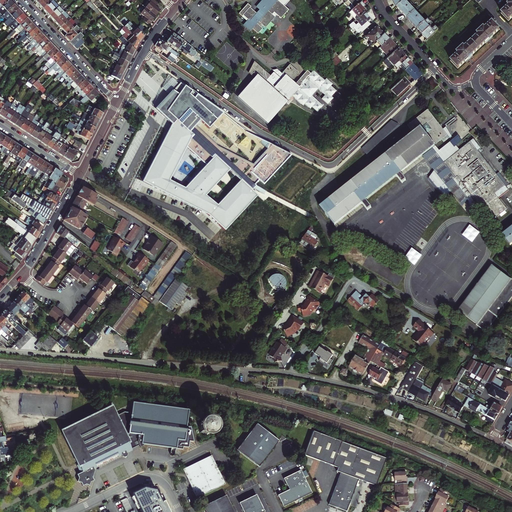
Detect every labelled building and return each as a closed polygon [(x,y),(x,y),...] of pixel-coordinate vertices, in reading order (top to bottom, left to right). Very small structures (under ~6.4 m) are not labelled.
[(0,9),(4,14),(13,5),(9,0),(2,7),(0,8),(0,9)] [(0,0),(0,8),(2,7),(9,0),(0,0)] [(40,0),(37,3),(43,9),(50,3),(53,0),(40,0)] [(53,0),(50,3),(56,9),(59,6),(53,0)] [(149,2),(145,8),(155,16),(160,11),(155,7),(157,4),(152,0),(148,0),(148,1),(149,2)] [(247,10),(262,26),(263,25),(265,28),(274,17),(272,15),(274,13),(276,15),(280,19),(288,10),(284,6),(277,0),(275,0),(274,2),(271,0),(262,0),(256,7),(259,10),(260,11),(259,13),(257,12),(256,14),(256,13),(250,8),(251,6),(247,3),(244,7),(247,10)] [(351,5),(354,9),(360,3),(357,0),(348,0),(346,2),(343,4),(347,8),(351,5)] [(408,0),(404,0),(405,0),(397,8),(407,19),(417,9),(408,0)] [(509,21),(511,17),(511,0),(507,4),(509,5),(501,12),(509,21)] [(90,1),(87,4),(93,10),(94,9),(96,8),(90,1)] [(56,9),(50,3),(43,9),(49,16),(56,9)] [(350,12),(356,19),(364,13),(365,12),(361,7),(363,6),(360,3),(354,9),(350,12)] [(6,16),(8,18),(11,16),(18,9),(13,5),(4,14),(0,17),(0,20),(0,21),(6,16)] [(59,6),(56,9),(49,16),(55,22),(65,13),(59,6)] [(155,16),(145,8),(142,6),(138,11),(138,12),(144,17),(142,20),(149,26),(152,22),(151,21),(153,19),(155,16)] [(262,26),(247,10),(244,7),(238,13),(242,16),(243,15),(248,20),(246,23),(250,26),(252,23),(254,25),(252,28),(253,29),(258,34),(262,29),(260,28),(262,26)] [(11,16),(14,19),(13,21),(14,22),(15,20),(22,14),(18,9),(11,16)] [(417,9),(407,19),(417,30),(427,21),(427,20),(417,9)] [(71,19),(65,13),(55,22),(61,28),(71,19)] [(356,19),(349,26),(352,29),(354,28),(359,35),(370,25),(368,21),(369,20),(364,13),(356,19)] [(26,18),(22,14),(15,20),(19,25),(26,18)] [(24,30),(31,23),(26,18),(19,25),(9,34),(11,37),(19,30),(21,27),(24,30)] [(71,19),(61,28),(67,35),(72,30),(76,26),(77,25),(73,21),(71,19)] [(427,21),(417,30),(422,34),(432,25),(429,22),(428,23),(427,21)] [(450,61),(458,69),(499,30),(492,21),(484,28),(483,27),(476,33),(477,35),(464,47),(463,46),(456,52),(457,53),(450,61)] [(19,43),(22,40),(35,28),(31,23),(24,30),(26,32),(23,35),(17,41),(19,43)] [(130,23),(124,28),(126,30),(139,43),(146,33),(140,27),(137,30),(130,23)] [(252,23),(250,26),(246,23),(243,26),(250,32),(253,29),(252,28),(254,25),(252,23)] [(432,25),(422,34),(427,40),(438,30),(435,27),(435,28),(432,25)] [(65,37),(73,46),(81,39),(84,37),(81,34),(82,33),(76,26),(72,30),(67,35),(65,37)] [(368,44),(370,46),(373,44),(384,34),(376,26),(366,36),(371,42),(368,44)] [(35,28),(22,40),(24,42),(27,40),(30,42),(33,40),(40,33),(35,28)] [(139,43),(126,30),(123,33),(127,37),(125,40),(135,50),(139,43)] [(31,50),(44,37),(40,33),(33,40),(35,42),(30,48),(31,50)] [(186,55),(187,53),(191,57),(193,56),(195,54),(195,52),(192,49),(193,48),(192,47),(173,33),(167,42),(178,50),(180,48),(183,50),(182,52),(186,55)] [(384,34),(373,44),(378,49),(379,48),(389,39),(384,34)] [(38,53),(42,49),(49,42),(44,37),(31,50),(28,53),(30,55),(36,50),(38,53)] [(81,39),(73,46),(77,50),(85,43),(81,39)] [(397,48),(389,39),(379,48),(388,57),(397,48)] [(120,50),(123,52),(132,56),(135,50),(125,40),(120,50)] [(176,53),(159,40),(155,46),(164,52),(166,51),(170,54),(173,56),(175,54),(177,56),(179,55),(176,53)] [(49,42),(42,49),(44,52),(41,55),(37,59),(39,61),(42,58),(53,47),(49,42)] [(47,63),(51,59),(58,52),(53,47),(42,58),(43,59),(42,60),(43,61),(43,60),(46,63),(47,63)] [(394,65),(404,56),(397,48),(388,57),(386,59),(393,66),(394,65)] [(58,52),(51,59),(53,62),(49,65),(51,67),(62,57),(58,52)] [(113,55),(129,63),(132,56),(123,52),(122,56),(115,52),(113,55)] [(335,52),(329,58),(330,62),(338,55),(335,52)] [(125,69),(129,63),(113,55),(112,57),(119,61),(117,65),(125,69)] [(399,67),(403,71),(411,64),(411,63),(404,56),(394,65),(397,68),(399,67)] [(52,76),(57,71),(67,62),(62,57),(51,67),(46,72),(46,73),(48,71),(52,76)] [(336,57),(330,63),(335,67),(340,62),(336,57)] [(42,58),(39,61),(34,66),(35,68),(43,61),(42,60),(43,59),(42,58)] [(62,76),(71,66),(67,62),(57,71),(60,73),(53,80),(55,82),(62,76)] [(274,73),(271,77),(254,62),(249,73),(253,77),(254,76),(256,77),(239,97),(268,122),(289,99),(291,102),(294,99),(292,96),(298,88),(295,85),(291,82),(283,75),(277,69),(276,70),(274,70),(273,71),(275,72),(274,73)] [(403,71),(406,75),(386,94),(392,101),(420,74),(411,64),(403,71)] [(125,69),(117,65),(111,76),(120,80),(125,69)] [(76,71),(71,66),(62,76),(66,80),(76,71)] [(282,74),(283,75),(291,82),(298,73),(289,66),(282,74)] [(70,85),(80,76),(76,71),(66,80),(68,83),(70,85)] [(295,85),(298,88),(292,96),(294,99),(303,106),(305,105),(310,110),(312,108),(317,112),(323,106),(312,96),(318,89),(325,96),(322,99),(328,105),(333,99),(331,97),(336,91),(331,86),(332,85),(326,79),(325,81),(314,71),(311,75),(307,71),(295,85)] [(84,80),(80,76),(70,85),(74,89),(77,87),(84,80)] [(253,165),(218,147),(195,126),(200,121),(209,129),(223,113),(180,83),(178,85),(171,79),(163,88),(170,95),(156,110),(166,119),(172,125),(143,182),(163,193),(208,216),(225,231),(258,196),(251,189),(259,181),(264,185),(292,155),(271,145),(253,165)] [(42,86),(42,85),(37,80),(32,85),(36,88),(38,89),(42,86)] [(84,80),(77,87),(81,91),(89,85),(84,80)] [(439,85),(433,80),(425,87),(431,93),(439,85)] [(81,91),(86,96),(93,89),(89,85),(81,91)] [(81,103),(83,104),(89,99),(93,103),(96,100),(95,98),(98,95),(93,89),(86,96),(80,102),(81,103)] [(268,122),(239,97),(238,98),(267,124),(268,122)] [(73,99),(68,104),(78,109),(81,103),(80,102),(79,102),(73,99)] [(25,109),(14,124),(20,128),(27,117),(28,116),(33,109),(30,107),(27,105),(25,109)] [(0,110),(0,115),(4,117),(9,109),(3,106),(0,110)] [(9,109),(4,117),(9,121),(17,109),(11,106),(9,109)] [(9,121),(14,124),(25,109),(21,106),(21,107),(19,106),(17,109),(9,121)] [(86,113),(90,115),(99,120),(103,114),(97,110),(89,107),(86,113)] [(442,129),(439,124),(428,110),(408,126),(413,134),(320,208),(335,226),(362,204),(365,208),(368,212),(372,209),(366,202),(397,177),(403,184),(406,181),(403,177),(400,174),(422,157),(435,147),(435,146),(435,145),(447,135),(450,139),(452,137),(446,127),(443,129),(442,129)] [(80,121),(86,123),(95,128),(99,120),(90,115),(88,118),(83,116),(80,121)] [(30,119),(27,117),(20,128),(25,131),(32,120),(30,119)] [(32,120),(25,131),(30,135),(36,127),(33,125),(35,121),(33,119),(32,120)] [(392,119),(361,148),(366,154),(398,125),(392,119)] [(69,122),(65,128),(71,131),(74,125),(69,122)] [(30,135),(35,138),(43,127),(38,123),(36,127),(30,135)] [(95,128),(86,123),(84,126),(79,123),(78,125),(76,123),(75,125),(76,126),(92,134),(95,128)] [(92,134),(76,126),(75,128),(76,129),(75,131),(78,132),(80,133),(79,135),(89,140),(92,134)] [(43,127),(35,138),(41,142),(49,130),(43,127)] [(49,130),(41,142),(46,145),(56,130),(57,128),(55,127),(52,132),(49,130)] [(46,145),(52,149),(57,141),(54,139),(56,135),(59,132),(56,130),(46,145)] [(5,150),(11,140),(5,137),(0,145),(4,148),(3,149),(5,150)] [(57,153),(65,141),(60,137),(57,141),(52,149),(57,153)] [(16,144),(11,140),(5,150),(3,152),(9,155),(16,144)] [(57,153),(63,156),(68,148),(65,146),(67,142),(65,141),(57,153)] [(76,141),(72,147),(73,148),(78,151),(82,144),(76,141)] [(475,204),(480,211),(484,208),(494,220),(500,215),(505,211),(508,208),(501,199),(500,200),(499,199),(509,190),(506,187),(496,174),(478,151),(481,149),(475,142),(472,144),(470,142),(459,151),(452,141),(439,151),(446,161),(443,164),(452,176),(449,179),(467,201),(469,203),(467,204),(470,208),(475,204)] [(14,160),(22,148),(16,144),(9,155),(4,163),(7,164),(10,158),(14,160)] [(63,156),(71,162),(73,158),(74,159),(78,153),(72,149),(73,148),(72,147),(70,146),(68,148),(63,156)] [(446,161),(439,151),(435,147),(422,157),(424,160),(435,172),(436,170),(453,192),(451,194),(462,207),(467,201),(449,179),(452,176),(443,164),(446,161)] [(14,160),(19,164),(27,151),(22,148),(14,160)] [(27,163),(33,155),(27,151),(19,164),(22,166),(23,163),(22,162),(23,161),(27,163)] [(26,172),(28,174),(38,158),(33,155),(27,163),(30,165),(26,172)] [(422,157),(400,174),(403,177),(424,160),(422,157)] [(38,158),(28,174),(30,175),(35,168),(38,170),(44,162),(38,158)] [(41,172),(44,174),(49,166),(44,162),(38,170),(34,177),(36,179),(41,172)] [(49,166),(44,174),(49,177),(54,169),(49,166)] [(54,169),(49,177),(53,180),(47,189),(50,191),(51,191),(61,176),(62,174),(54,169)] [(451,194),(453,192),(436,170),(435,172),(429,179),(445,199),(451,194)] [(506,187),(509,185),(499,172),(496,174),(506,187)] [(44,174),(40,181),(45,184),(49,177),(44,174)] [(67,180),(61,176),(51,191),(55,193),(59,187),(62,188),(67,180)] [(79,193),(77,197),(89,204),(93,207),(97,201),(94,199),(96,196),(82,188),(79,193)] [(41,198),(45,201),(54,206),(59,196),(55,193),(51,191),(50,191),(47,197),(43,195),(41,198)] [(46,220),(51,211),(42,206),(22,195),(19,199),(26,205),(35,212),(46,220)] [(11,199),(23,209),(26,205),(19,199),(13,196),(11,199)] [(77,197),(71,207),(86,215),(87,216),(90,211),(87,210),(89,204),(77,197)] [(54,206),(45,201),(42,206),(51,211),(54,206)] [(362,204),(335,226),(337,229),(365,208),(362,204)] [(86,215),(71,207),(69,211),(70,212),(66,217),(64,221),(79,229),(86,215)] [(7,223),(15,229),(21,235),(20,236),(31,246),(36,238),(14,220),(0,208),(0,219),(6,225),(7,223)] [(32,216),(43,225),(46,220),(35,212),(32,216)] [(79,229),(80,230),(82,227),(84,223),(86,220),(87,216),(86,215),(79,229)] [(42,228),(29,217),(25,221),(39,233),(42,228)] [(14,220),(36,238),(39,233),(25,221),(23,224),(16,218),(14,220)] [(122,218),(114,232),(120,236),(128,221),(122,218)] [(135,225),(126,238),(131,242),(141,229),(135,225)] [(60,227),(56,233),(63,238),(70,244),(75,237),(60,227)] [(95,233),(87,227),(83,233),(91,239),(95,233)] [(511,227),(503,234),(511,244),(511,243),(511,227)] [(316,232),(310,228),(300,244),(324,259),(328,251),(319,245),(322,240),(314,235),(316,232)] [(26,254),(31,246),(20,236),(16,233),(11,241),(12,242),(18,247),(18,248),(22,252),(22,251),(26,254)] [(124,243),(114,236),(110,244),(111,244),(107,250),(112,252),(111,253),(116,256),(116,255),(117,255),(120,250),(119,249),(121,246),(122,247),(124,243)] [(163,243),(152,236),(149,241),(149,242),(148,244),(147,244),(144,249),(153,255),(158,249),(159,249),(163,243)] [(70,244),(63,238),(59,243),(60,244),(57,248),(58,249),(65,254),(67,256),(69,257),(75,248),(72,245),(70,244)] [(95,240),(90,249),(95,253),(101,244),(95,240)] [(11,249),(15,252),(23,258),(26,254),(22,251),(22,252),(18,248),(18,247),(12,242),(11,244),(14,246),(11,249)] [(65,254),(58,249),(55,254),(56,254),(53,258),(61,264),(67,256),(65,254)] [(23,258),(15,252),(13,255),(20,262),(23,258)] [(144,266),(149,260),(139,253),(135,258),(135,259),(135,260),(136,260),(133,263),(131,261),(127,265),(134,270),(135,269),(139,272),(143,266),(144,266)] [(59,269),(58,268),(61,264),(53,258),(50,262),(51,263),(45,270),(53,276),(59,269)] [(76,281),(77,279),(83,271),(74,265),(70,271),(68,274),(72,277),(71,278),(76,281)] [(491,265),(457,309),(475,323),(474,324),(484,332),(511,294),(511,279),(510,278),(509,279),(491,265)] [(40,278),(39,277),(36,281),(44,287),(46,284),(48,284),(53,276),(45,270),(40,278)] [(83,271),(77,279),(82,282),(82,281),(87,284),(91,278),(95,281),(98,277),(94,274),(92,277),(84,270),(83,271)] [(321,274),(311,290),(322,296),(327,287),(332,290),(336,283),(321,274)] [(270,278),(269,279),(274,287),(275,288),(284,289),(284,288),(284,287),(284,285),(283,284),(283,283),(282,282),(281,281),(280,280),(279,279),(278,278),(277,278),(275,277),(274,277),(272,278),(271,278),(270,278)] [(96,288),(97,289),(104,294),(107,290),(108,291),(113,283),(106,278),(100,285),(99,284),(96,288)] [(161,297),(158,301),(167,307),(166,309),(169,312),(175,303),(178,304),(183,298),(180,296),(187,287),(175,278),(173,281),(171,283),(169,286),(167,289),(165,292),(163,295),(161,297)] [(107,325),(124,338),(148,306),(150,304),(142,297),(128,287),(123,293),(128,297),(107,325)] [(93,292),(90,296),(99,303),(105,294),(104,294),(97,289),(94,293),(93,292)] [(33,301),(22,291),(17,298),(32,311),(35,308),(30,304),(33,301)] [(146,291),(142,297),(150,304),(154,307),(158,301),(153,297),(146,291)] [(373,308),(375,306),(377,306),(376,304),(379,302),(372,295),(369,299),(366,296),(363,299),(356,292),(350,298),(351,299),(347,302),(358,312),(362,308),(361,307),(363,305),(364,306),(366,305),(368,306),(369,305),(373,308)] [(90,296),(87,300),(88,301),(84,305),(91,311),(92,311),(99,303),(90,296)] [(314,310),(317,312),(321,305),(309,297),(305,303),(307,304),(304,308),(302,308),(302,307),(298,308),(299,313),(302,313),(303,318),(310,317),(314,310)] [(32,311),(17,298),(12,302),(25,314),(27,316),(29,313),(33,317),(35,314),(32,311)] [(14,315),(18,311),(23,316),(25,314),(12,302),(5,311),(16,321),(17,322),(19,320),(14,315)] [(80,309),(79,308),(76,313),(85,319),(91,311),(84,305),(83,305),(80,309)] [(57,308),(53,306),(47,314),(48,315),(50,316),(57,308)] [(57,308),(50,316),(54,319),(60,311),(57,308)] [(16,321),(5,311),(0,316),(14,328),(23,336),(26,334),(14,323),(16,321)] [(60,311),(54,319),(57,321),(62,315),(63,313),(60,311)] [(74,317),(70,321),(72,323),(78,327),(85,319),(76,313),(72,317),(74,317)] [(57,321),(56,323),(60,326),(58,328),(63,332),(64,332),(66,330),(72,323),(70,321),(66,318),(62,315),(57,321)] [(0,316),(0,322),(11,332),(14,328),(0,316)] [(304,324),(293,317),(288,324),(288,325),(282,329),(282,330),(287,337),(292,334),(294,332),(295,333),(297,330),(299,331),(304,324)] [(0,322),(0,328),(3,332),(5,334),(6,332),(10,335),(12,333),(11,332),(0,322)] [(415,336),(411,340),(422,349),(425,345),(423,344),(428,338),(430,339),(433,335),(420,324),(417,322),(412,328),(419,333),(416,337),(415,336)] [(0,328),(0,335),(6,341),(8,343),(9,341),(3,336),(1,335),(3,332),(0,328)] [(87,334),(82,341),(90,347),(100,335),(92,329),(87,334)] [(20,350),(33,336),(28,331),(26,334),(23,336),(14,346),(18,350),(20,350)] [(370,362),(380,347),(363,337),(359,343),(369,349),(360,363),(353,359),(348,366),(363,375),(370,362)] [(46,348),(49,351),(57,343),(52,338),(45,347),(46,348)] [(62,339),(58,344),(64,349),(68,344),(62,339)] [(282,339),(279,343),(286,348),(289,344),(282,339)] [(45,347),(38,341),(34,346),(38,349),(40,347),(44,350),(46,348),(45,347)] [(269,355),(274,359),(275,362),(282,361),(281,357),(284,353),(284,354),(288,349),(286,348),(279,343),(278,342),(276,346),(275,346),(272,350),(273,350),(269,355)] [(382,343),(380,347),(386,351),(383,357),(390,361),(389,362),(400,368),(407,356),(402,353),(399,357),(387,350),(390,346),(383,342),(382,343)] [(301,358),(308,348),(302,345),(295,354),(301,358)] [(319,347),(314,354),(320,358),(318,361),(324,365),(325,363),(329,365),(333,361),(330,359),(333,355),(327,352),(327,353),(319,347)] [(380,362),(381,360),(383,357),(386,351),(380,347),(370,362),(375,364),(377,366),(380,362)] [(471,360),(465,370),(493,386),(509,395),(511,389),(511,383),(505,380),(503,383),(495,378),(497,375),(497,374),(493,372),(495,369),(471,360)] [(415,381),(424,367),(416,362),(401,387),(417,397),(423,386),(415,381)] [(373,368),(368,375),(375,379),(374,381),(382,385),(389,372),(383,369),(381,368),(380,371),(373,368)] [(454,382),(457,384),(462,376),(465,371),(462,369),(454,382)] [(438,398),(439,399),(447,386),(450,388),(452,385),(443,380),(435,393),(433,396),(432,399),(436,401),(438,398)] [(435,393),(423,386),(417,397),(425,402),(429,393),(433,396),(435,393)] [(447,386),(439,399),(441,400),(447,390),(448,391),(450,388),(447,386)] [(505,401),(509,395),(493,386),(488,394),(494,397),(496,395),(505,401)] [(460,404),(449,398),(445,405),(456,410),(455,411),(459,414),(463,407),(459,405),(460,404)] [(468,398),(464,406),(473,411),(474,409),(477,411),(494,420),(497,415),(490,411),(488,409),(485,408),(480,405),(475,403),(473,401),(468,398)] [(81,469),(79,473),(76,475),(78,478),(77,482),(80,483),(82,486),(85,484),(89,485),(90,482),(93,480),(92,477),(94,469),(94,468),(121,455),(121,456),(125,457),(127,453),(126,452),(132,449),(131,448),(138,444),(140,447),(143,445),(143,444),(171,448),(170,453),(170,454),(170,455),(171,455),(172,455),(173,455),(174,454),(175,448),(183,449),(183,447),(188,447),(189,441),(194,442),(191,427),(186,426),(188,410),(133,403),(131,413),(124,412),(116,415),(113,410),(63,434),(65,440),(65,441),(66,440),(68,446),(68,447),(69,447),(71,452),(71,453),(72,453),(74,458),(74,459),(75,459),(77,464),(79,464),(80,467),(81,469)] [(502,408),(493,403),(493,404),(491,407),(492,407),(490,411),(497,415),(502,408)] [(61,431),(63,434),(113,410),(112,406),(61,431)] [(209,415),(209,413),(209,412),(208,410),(207,409),(205,408),(203,408),(201,409),(199,410),(198,412),(198,414),(199,416),(200,417),(202,418),(204,419),(206,418),(207,417),(209,415)] [(216,429),(216,427),(216,425),(215,424),(215,422),(214,421),(212,420),(211,419),(209,419),(208,419),(206,419),(204,419),(203,420),(202,421),(200,422),(200,424),(199,425),(199,427),(199,429),(200,430),(200,432),(201,433),(203,434),(204,435),(206,435),(207,436),(209,435),(211,435),(212,434),(213,433),(215,430),(216,429)] [(245,439),(236,450),(258,467),(278,441),(256,424),(245,439)] [(341,472),(339,477),(338,480),(342,481),(339,488),(335,486),(329,504),(347,511),(359,479),(376,486),(385,463),(386,459),(314,431),(312,435),(306,451),(304,455),(338,468),(337,471),(341,472)] [(0,448),(6,448),(13,447),(12,444),(4,445),(4,442),(13,441),(12,436),(6,436),(1,437),(0,437),(0,448)] [(0,462),(9,461),(9,457),(13,457),(12,454),(0,455),(0,462)] [(211,457),(183,471),(192,489),(197,499),(225,485),(211,457)] [(288,490),(277,495),(277,497),(282,507),(311,493),(300,470),(282,479),(285,485),(288,490)] [(404,481),(404,477),(404,473),(393,473),(393,481),(396,481),(396,485),(404,484),(403,481),(404,481)] [(394,495),(395,495),(406,495),(406,489),(405,484),(404,484),(396,485),(394,485),(394,495)] [(138,490),(132,494),(140,511),(170,511),(161,494),(159,495),(156,489),(144,487),(138,490)] [(435,499),(436,499),(445,504),(449,497),(446,496),(448,493),(441,489),(439,492),(437,495),(435,499)] [(263,511),(256,495),(238,504),(242,511),(263,511)] [(406,495),(395,495),(396,503),(398,503),(398,507),(406,506),(406,503),(407,503),(407,500),(406,495)] [(233,511),(226,496),(203,506),(205,511),(233,511)] [(445,504),(436,499),(433,504),(431,508),(438,511),(442,511),(446,505),(445,504)]
